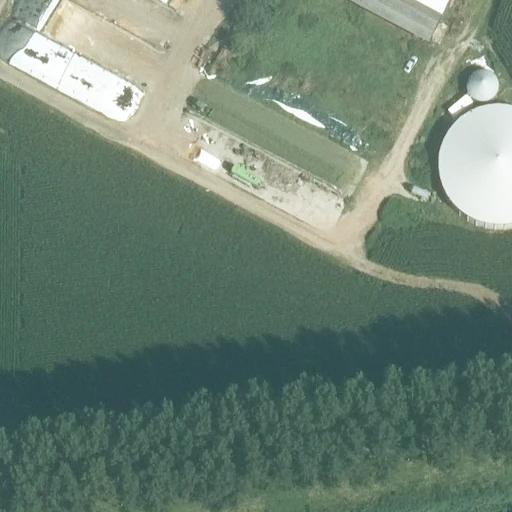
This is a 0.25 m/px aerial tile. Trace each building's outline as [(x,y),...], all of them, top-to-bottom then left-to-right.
[(61,0),(169,53),(187,16),(155,0),(61,0)] [(333,0),(429,51),(455,0),(333,0)] [(20,43),(14,51),(33,66),(39,58),(20,43)] [(83,105),(93,82),(83,78),(73,101),(83,105)] [(467,98),(448,114),(454,121),(473,106),(467,98)]
